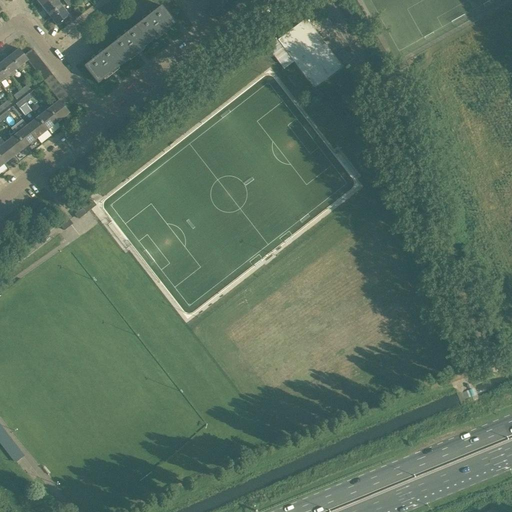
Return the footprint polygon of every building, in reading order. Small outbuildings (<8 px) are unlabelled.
[(48,15),(61,6),(56,0),(48,0),(41,6),(48,15)] [(155,0),(148,0),(143,5),(147,9),(157,1),(155,0)] [(147,9),(151,14),(161,6),(157,1),(147,9)] [(68,15),(61,6),(48,15),(56,25),(68,15)] [(151,14),(140,22),(135,26),(148,44),(174,24),(161,6),(151,14)] [(63,21),(67,26),(72,22),(68,17),(63,21)] [(305,18),(277,40),(313,88),(342,67),(305,18)] [(123,64),(148,44),(135,26),(109,46),(123,64)] [(97,84),(123,64),(109,46),(84,66),(97,84)] [(21,65),(27,61),(28,60),(27,60),(24,55),(19,49),(9,56),(18,68),(17,69),(19,71),(24,68),(21,65)] [(27,60),(36,54),(32,49),(24,55),(27,60)] [(28,60),(27,61),(31,65),(39,59),(36,54),(27,60),(28,60)] [(0,63),(0,64),(11,78),(14,75),(12,73),(17,69),(18,68),(9,56),(0,63)] [(39,59),(31,65),(35,70),(43,64),(39,59)] [(11,78),(0,64),(0,82),(5,78),(7,81),(11,78)] [(43,64),(35,70),(38,75),(47,68),(43,64)] [(47,68),(38,75),(42,80),(50,73),(47,68)] [(44,82),(48,87),(56,80),(52,75),(44,82)] [(48,87),(51,91),(60,85),(56,80),(48,87)] [(23,95),(29,89),(27,85),(20,91),(23,95)] [(60,85),(51,91),(55,96),(63,90),(60,85)] [(55,96),(58,100),(59,100),(59,101),(67,95),(63,90),(55,96)] [(16,100),(23,95),(20,91),(13,96),(16,100)] [(22,99),(25,103),(32,98),(29,94),(22,99)] [(67,95),(59,101),(63,106),(71,99),(67,95)] [(22,99),(15,104),(19,108),(25,103),(22,99)] [(4,109),(11,104),(8,100),(1,105),(4,109)] [(63,106),(59,101),(59,100),(58,100),(52,106),(51,104),(46,108),(47,109),(48,109),(58,122),(69,113),(63,106)] [(47,130),(58,122),(48,109),(47,109),(41,114),(40,112),(36,116),(47,130)] [(0,116),(4,120),(10,114),(7,110),(0,116)] [(36,139),(47,130),(36,116),(31,119),(33,121),(26,126),(36,139)] [(14,132),(26,147),(36,139),(26,126),(20,131),(18,129),(14,132)] [(15,155),(26,147),(14,132),(10,136),(11,138),(5,142),(15,155)] [(0,158),(4,164),(15,155),(5,142),(0,146),(0,158)] [(80,218),(91,209),(96,205),(92,200),(76,213),(77,214),(75,216),(77,218),(79,217),(80,218)] [(67,220),(63,223),(60,225),(64,230),(71,225),(70,224),(71,223),(70,220),(68,221),(67,220)] [(0,447),(9,459),(18,452),(0,430),(0,447)]
